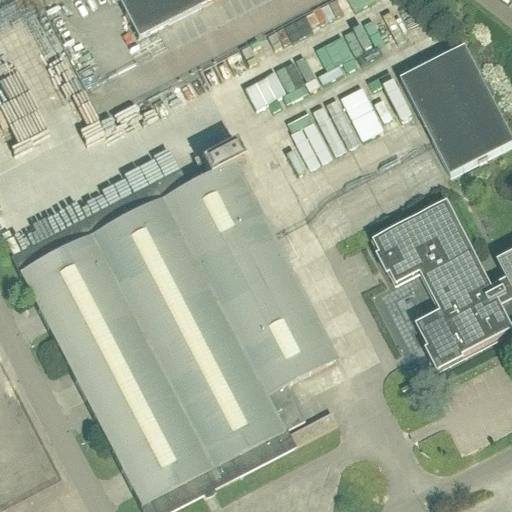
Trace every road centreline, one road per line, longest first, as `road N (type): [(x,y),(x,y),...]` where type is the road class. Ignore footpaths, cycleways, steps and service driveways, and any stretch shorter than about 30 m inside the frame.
road 1 (unclassified): [(102,511),(0,315)]
road 2 (unknown): [(93,80),(237,0)]
